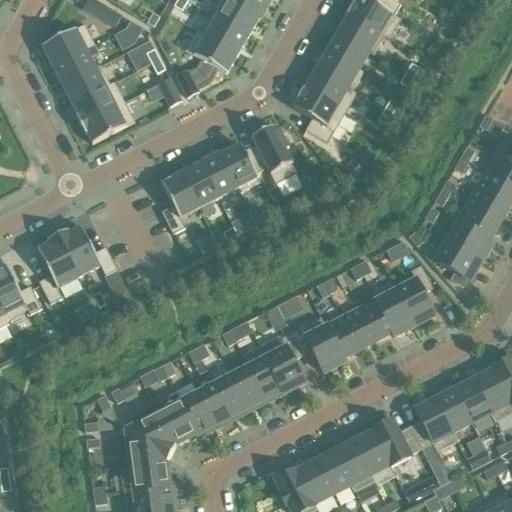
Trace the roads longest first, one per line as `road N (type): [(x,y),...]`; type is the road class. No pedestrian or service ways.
road 1 (residential): [(511,290),(490,328),(210,476),(215,511)]
road 2 (residential): [(73,189),(256,100),(315,0)]
road 3 (residential): [(73,189),(3,53),(35,0)]
